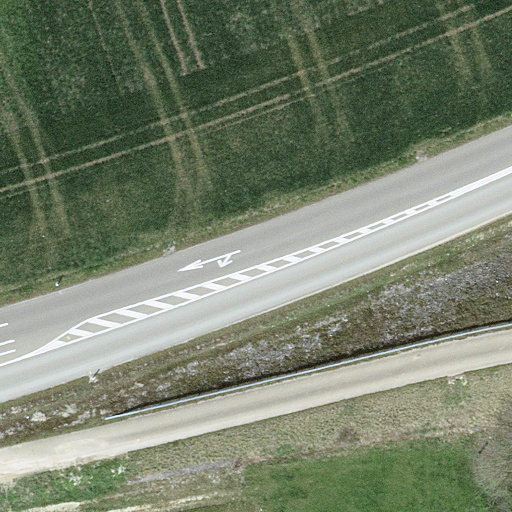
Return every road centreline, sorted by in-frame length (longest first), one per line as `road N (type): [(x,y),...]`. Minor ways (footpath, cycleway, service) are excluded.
road 1 (secondary): [(0,354),(148,312),(511,168)]
road 2 (track): [(0,474),(511,354)]
